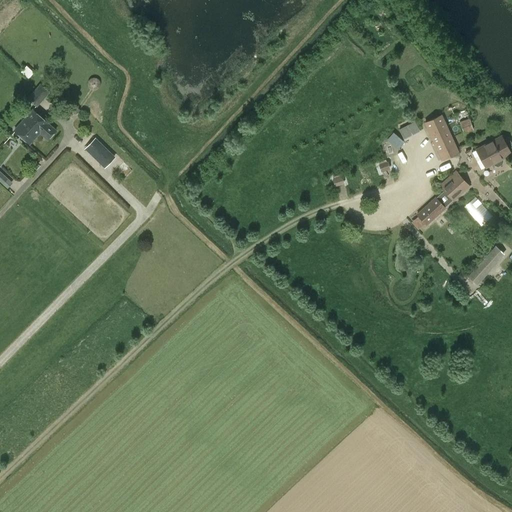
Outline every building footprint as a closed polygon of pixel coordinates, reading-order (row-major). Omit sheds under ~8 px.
[(27,66),(21,72),(27,79),(28,78),(29,79),(34,73),(27,66)] [(41,82),(27,98),(37,107),(51,91),(41,82)] [(33,110),(25,119),(14,131),(29,144),(40,132),(48,139),(56,131),(47,124),(48,123),(33,110)] [(440,115),(425,123),(442,160),(457,153),(456,149),(440,115)] [(463,133),(473,129),(468,117),(466,118),(467,120),(459,123),(463,133)] [(419,131),(414,122),(407,126),(412,135),(419,131)] [(406,127),(399,130),(404,139),(411,136),(406,127)] [(385,138),(396,148),(403,141),(392,131),(385,138)] [(85,149),(105,168),(116,157),(96,137),(85,149)] [(499,137),(476,150),(485,167),(493,162),(494,165),(497,166),(501,164),(502,161),(501,158),(509,154),(509,151),(508,148),(510,147),(511,144),(509,140),(506,139),(503,141),(502,138),(499,137)] [(388,162),(379,164),(381,171),(389,168),(388,162)] [(0,181),(6,187),(12,182),(0,171),(0,181)] [(469,188),(454,171),(440,185),(445,190),(454,201),(469,188)] [(341,176),(333,179),(336,186),(344,182),(341,176)] [(481,225),(492,215),(475,196),(464,207),(481,225)] [(436,197),(417,215),(426,225),(445,208),(436,197)] [(476,283),(503,253),(501,251),(505,246),(499,240),(494,246),(495,247),(483,259),(479,255),(473,261),(478,266),(468,276),(476,283)]
